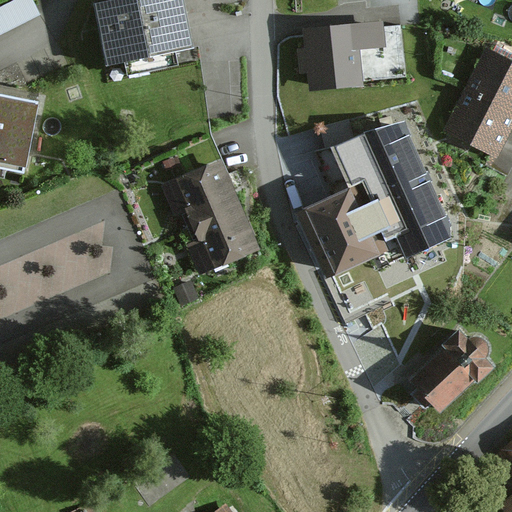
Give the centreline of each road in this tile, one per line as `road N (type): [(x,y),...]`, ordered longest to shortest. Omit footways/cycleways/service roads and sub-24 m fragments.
road 1 (unclassified): [(421,505),(282,214),(265,132),(260,0)]
road 2 (tertiary): [(421,505),(511,408)]
